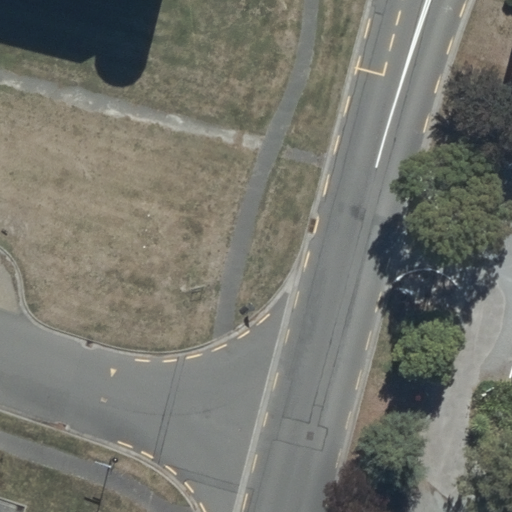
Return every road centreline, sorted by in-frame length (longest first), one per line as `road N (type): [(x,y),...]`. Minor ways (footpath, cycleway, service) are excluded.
road 1 (unclassified): [(284,463),(423,0)]
road 2 (residential): [(284,463),(0,367)]
